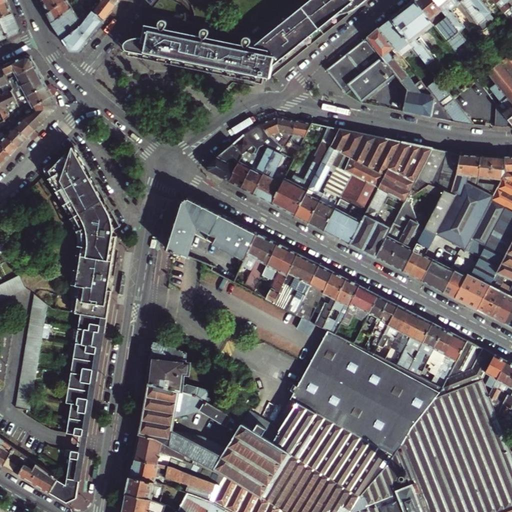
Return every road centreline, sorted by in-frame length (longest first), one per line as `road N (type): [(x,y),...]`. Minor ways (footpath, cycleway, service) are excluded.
road 1 (tertiary): [(172,165),(511,343)]
road 2 (tertiary): [(102,511),(144,254),(172,165)]
road 3 (residential): [(511,140),(463,138),(289,103)]
road 4 (tertiary): [(289,103),(303,73),(391,0)]
road 5 (tertiary): [(172,165),(247,108),(289,103)]
road 6 (residential): [(0,191),(92,99)]
